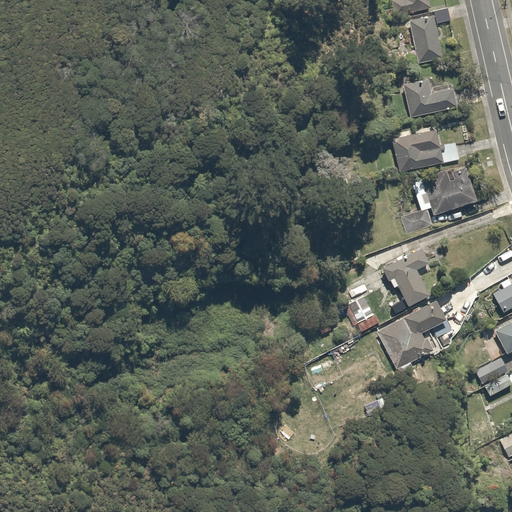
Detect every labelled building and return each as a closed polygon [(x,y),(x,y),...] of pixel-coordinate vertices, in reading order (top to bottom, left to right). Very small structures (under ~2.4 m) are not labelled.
[(430,8),(427,0),(401,0),(394,2),(398,16),(430,8)] [(441,60),(431,16),(408,21),(417,65),(441,60)] [(454,107),(450,88),(429,93),(426,79),(402,85),(410,117),(454,107)] [(434,130),(391,140),(398,173),(442,163),(434,130)] [(476,201),(464,166),(450,170),(453,181),(448,180),(444,170),(420,178),(433,215),(476,201)] [(428,263),(420,247),(380,268),(387,280),(392,277),(407,306),(428,295),(415,269),(428,263)] [(511,283),(492,294),(503,312),(511,307),(511,283)] [(354,326),(359,324),(362,330),(378,322),(375,316),(376,315),(366,295),(344,306),(354,326)] [(444,319),(435,301),(376,331),(396,369),(433,350),(426,337),(422,339),(419,332),(444,319)] [(511,319),(493,330),(506,353),(511,349),(511,319)] [(377,399),(362,406),(367,417),(388,408),(381,393),(375,396),(377,399)] [(509,455),(511,452),(511,434),(501,441),(509,455)]
